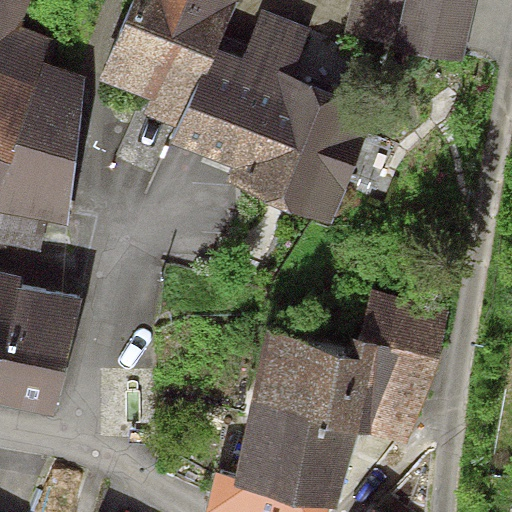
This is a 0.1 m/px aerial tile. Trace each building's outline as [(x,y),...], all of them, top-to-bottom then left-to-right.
[(32,0),(0,0),(0,83),(23,26),(32,0)] [(233,0),(132,0),(101,82),(188,116),(215,47),(233,0)] [(399,45),(407,0),(355,0),(349,36),(399,45)] [(478,0),(407,0),(399,45),(398,52),(467,65),(478,0)] [(244,57),(215,47),(176,149),(238,173),(232,189),(332,227),(378,108),(294,76),(312,27),(262,8),(244,57)] [(55,39),(23,26),(0,83),(0,198),(47,63),(55,39)] [(91,79),(47,63),(0,198),(0,214),(67,231),(91,79)] [(24,281),(0,275),(0,387),(20,289),(24,281)] [(83,301),(20,289),(0,387),(0,406),(59,419),(83,301)] [(357,356),(274,338),(256,414),(357,437),(410,451),(442,364),(446,329),(409,320),(412,305),(374,296),(362,343),(357,356)] [(256,414),(251,411),(237,475),(212,470),(202,511),(328,511),(329,509),(340,511),(357,437),(256,414)]
